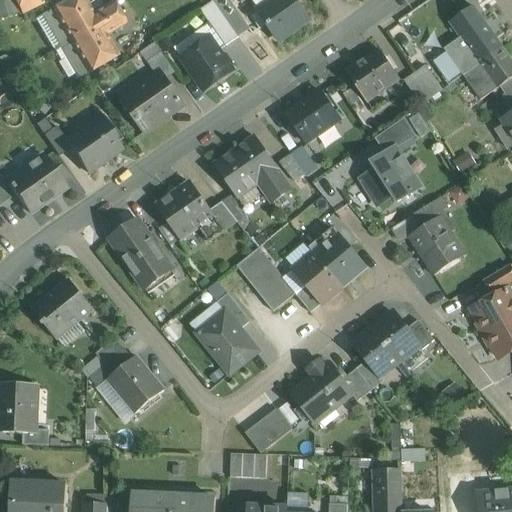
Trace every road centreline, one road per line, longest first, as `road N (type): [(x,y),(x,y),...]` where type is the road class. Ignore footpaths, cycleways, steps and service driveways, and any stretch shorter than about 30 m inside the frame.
road 1 (residential): [(66,228),(346,33)]
road 2 (residential): [(66,228),(217,411)]
road 3 (residential): [(217,411),(397,278)]
road 4 (residential): [(397,278),(511,418)]
